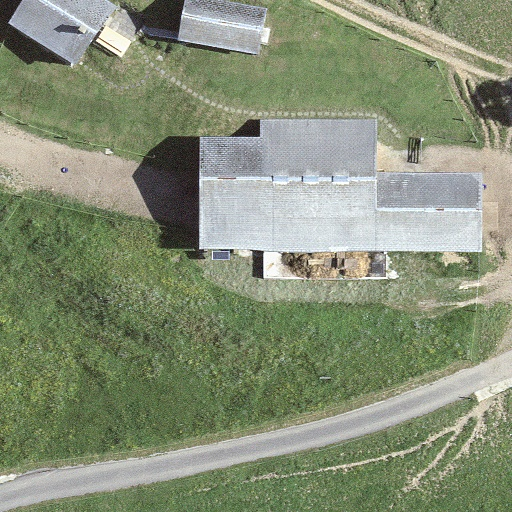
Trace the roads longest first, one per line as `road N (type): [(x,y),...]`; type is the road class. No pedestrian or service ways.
road 1 (track): [(0,494),(68,469),(409,401),(511,359)]
road 2 (track): [(511,72),(348,0)]
